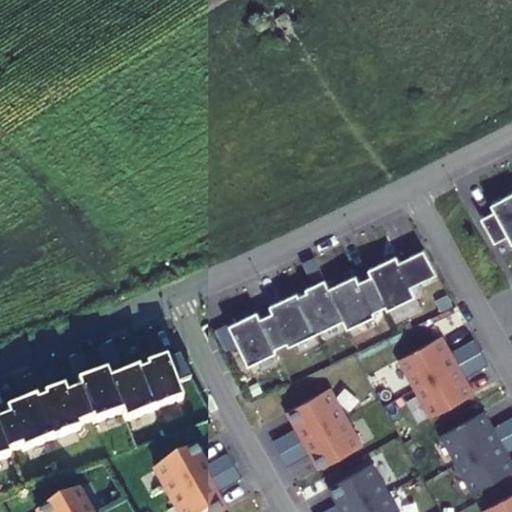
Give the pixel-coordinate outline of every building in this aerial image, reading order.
[(493,208),(480,216),(493,240),(507,233),(511,242),(511,241),(511,189),(489,202),(493,208)] [(371,273),(371,272),(383,298),(387,307),(415,294),(410,284),(436,271),(423,247),(398,259),(395,253),(368,266),(371,273)] [(328,286),(327,286),(343,318),(342,319),(346,327),(375,313),(373,309),(385,304),(387,307),(383,298),(371,272),(371,273),(368,266),(371,273),(359,279),(355,272),(328,286)] [(298,293),(297,294),(315,331),(342,319),(343,318),(327,286),(328,286),(324,277),(304,286),(306,289),(298,293)] [(259,316),(258,316),(271,342),(271,341),(274,347),(286,341),(288,344),(315,331),(297,294),(298,293),(297,290),(268,304),(272,311),(259,316)] [(256,310),(228,323),(238,344),(248,364),(276,350),(274,347),(271,341),(271,342),(258,316),(259,316),(256,310)] [(238,344),(228,323),(227,321),(214,328),(225,350),(238,344)] [(439,334),(399,356),(415,385),(455,363),(479,349),(473,337),(448,351),(439,334)] [(96,349),(105,373),(109,381),(121,376),(109,344),(96,349)] [(455,363),(415,385),(431,414),(471,392),(462,375),(486,361),(479,349),(455,363)] [(67,361),(76,384),(89,379),(80,356),(67,361)] [(189,379),(178,357),(166,362),(175,385),(189,379)] [(138,374),(137,374),(152,413),(181,402),(175,385),(166,362),(165,359),(145,367),(146,371),(138,374)] [(109,381),(108,382),(121,415),(120,415),(124,424),(152,413),(137,374),(138,374),(137,370),(109,381)] [(78,390),(79,390),(89,416),(88,417),(91,422),(92,426),(120,415),(121,415),(108,382),(109,381),(105,373),(76,384),(78,390)] [(327,386),(286,408),(297,426),(272,440),(279,452),(303,438),(344,416),(327,386)] [(36,403),(51,442),(79,431),(77,428),(91,422),(88,417),(89,416),(79,390),(78,390),(65,396),(62,389),(42,397),(43,400),(36,403)] [(8,418),(0,421),(0,435),(5,449),(6,449),(8,454),(20,450),(21,453),(51,442),(36,403),(34,400),(5,411),(8,418)] [(481,409),(441,432),(457,460),(497,438),(511,429),(511,413),(490,426),(481,409)] [(344,416),(303,438),(279,452),(286,464),(310,450),(319,466),(359,444),(344,416)] [(511,429),(497,438),(457,460),(473,489),(511,467),(511,465),(504,450),(511,445),(511,429)] [(0,461),(9,458),(8,454),(6,449),(5,449),(0,435),(0,461)] [(193,447),(152,470),(169,500),(209,477),(233,464),(226,452),(203,465),(193,447)] [(369,461),(329,484),(338,501),(319,511),(347,511),(385,491),(369,461)] [(209,477),(169,500),(176,511),(212,511),(225,505),(216,489),(240,476),(233,464),(209,477)] [(88,511),(76,490),(36,511),(88,511)] [(511,511),(511,490),(483,507),(485,511),(511,511)] [(397,511),(385,491),(347,511),(397,511)]
